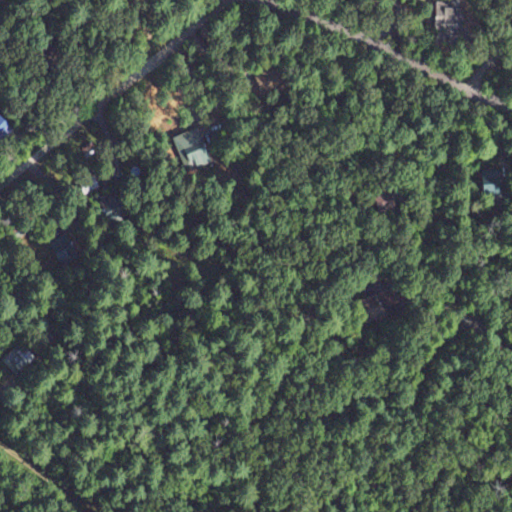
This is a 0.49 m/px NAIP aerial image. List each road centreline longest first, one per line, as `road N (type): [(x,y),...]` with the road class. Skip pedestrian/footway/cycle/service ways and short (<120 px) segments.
road 1 (residential): [(0,182),(220,0)]
road 2 (residential): [(511,98),(270,0)]
road 3 (residential): [(511,347),(480,324),(401,374)]
